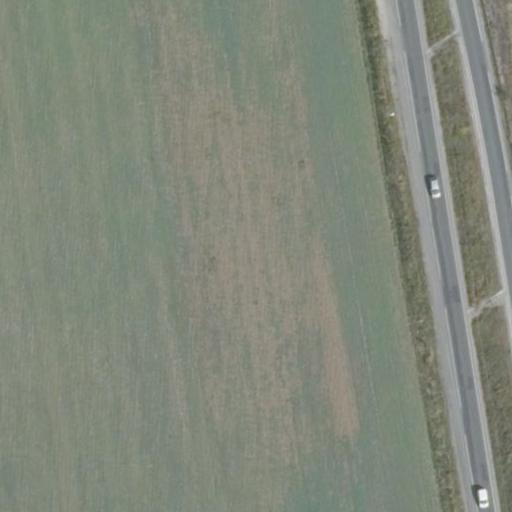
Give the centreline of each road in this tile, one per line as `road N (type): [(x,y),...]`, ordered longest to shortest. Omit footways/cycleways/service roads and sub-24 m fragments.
road 1 (primary): [(403,0),(473,511)]
road 2 (primary): [(511,267),(466,0)]
